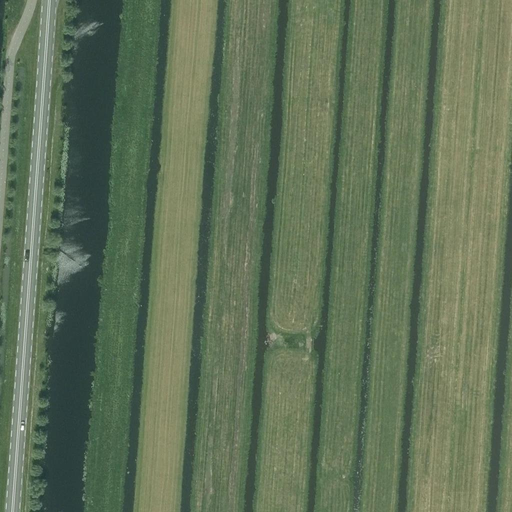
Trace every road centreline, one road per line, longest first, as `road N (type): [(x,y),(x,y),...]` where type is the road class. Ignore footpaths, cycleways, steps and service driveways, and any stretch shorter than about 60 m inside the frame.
road 1 (secondary): [(11,511),(49,0)]
road 2 (unclassified): [(0,197),(9,58),(31,0)]
